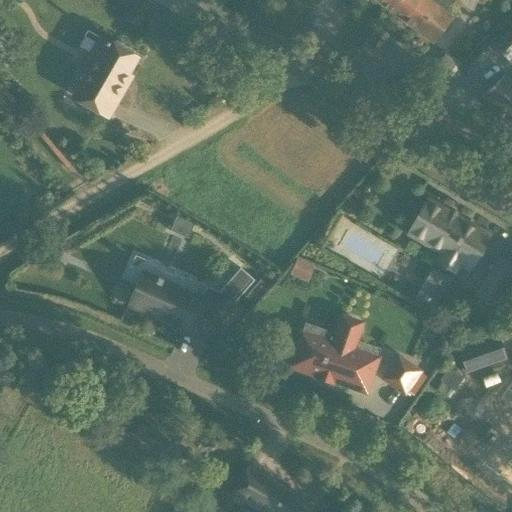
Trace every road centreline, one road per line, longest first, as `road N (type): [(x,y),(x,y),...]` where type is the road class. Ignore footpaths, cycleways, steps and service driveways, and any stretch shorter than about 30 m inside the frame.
road 1 (unclassified): [(441,511),(357,437),(86,309),(0,292)]
road 2 (unclassified): [(511,201),(177,0)]
road 3 (track): [(302,72),(0,242)]
